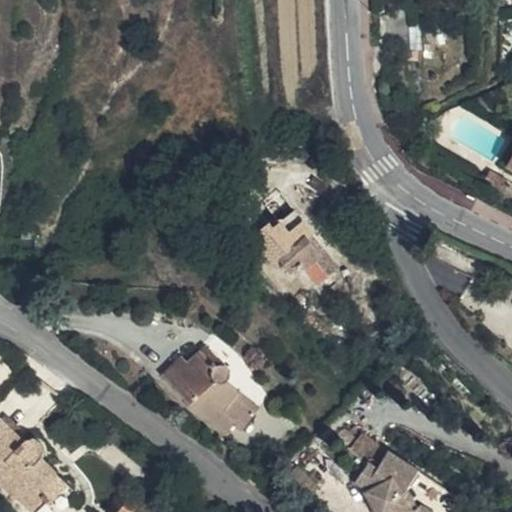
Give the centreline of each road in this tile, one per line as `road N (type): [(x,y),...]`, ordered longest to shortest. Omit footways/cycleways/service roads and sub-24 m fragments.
road 1 (residential): [(256,511),(41,345),(0,328)]
road 2 (residential): [(406,191),(398,228),(436,310),(511,387)]
road 3 (tertiary): [(347,0),(359,124),(381,168),(406,191)]
